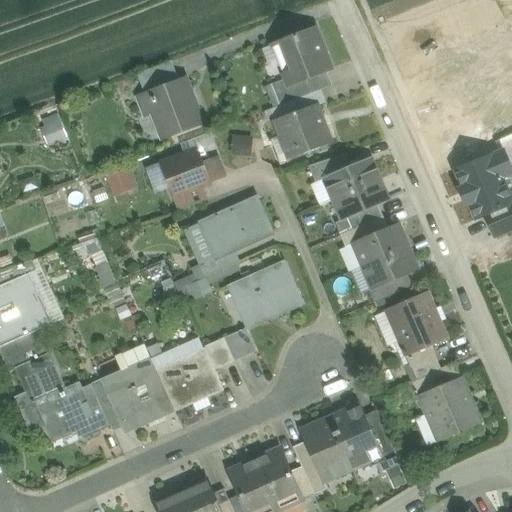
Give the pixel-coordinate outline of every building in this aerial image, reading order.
[(316,29),(273,46),(286,79),(288,86),(308,79),(325,72),(332,70),(316,29)] [(170,63),(139,74),(147,94),(177,82),(170,63)] [(308,79),(314,93),(322,90),(331,87),(325,72),(308,79)] [(147,94),(137,98),(144,116),(152,113),(160,134),(201,119),(186,79),(177,82),(147,94)] [(308,79),(288,86),(286,79),(272,84),(280,106),(314,93),(308,79)] [(280,106),(272,84),(264,87),(273,109),(280,106)] [(280,106),(284,117),(316,105),(317,106),(326,102),(322,90),(314,93),(280,106)] [(284,117),(275,121),(289,160),(331,144),(317,106),(316,105),(284,117)] [(280,106),(273,109),(271,109),(275,121),(284,117),(280,106)] [(50,125),(40,129),(47,146),(55,150),(71,144),(60,116),(48,120),(50,125)] [(502,150),(470,164),(474,175),(478,173),(483,184),(511,171),(502,150)] [(196,151),(163,163),(172,187),(176,197),(197,189),(209,184),(202,165),(196,151)] [(345,155),(309,167),(316,183),(325,179),(324,178),(350,167),(345,155)] [(350,167),(324,178),(325,179),(327,185),(334,199),(379,180),(370,158),(350,167)] [(217,159),(202,165),(209,184),(225,178),(217,159)] [(158,192),(172,187),(163,163),(149,168),(158,192)] [(128,172),(105,180),(112,199),(135,191),(128,172)] [(379,180),(334,199),(343,221),(370,209),(378,206),(388,201),(379,180)] [(327,185),(316,189),(322,204),(334,199),(327,185)] [(197,189),(176,197),(181,210),(203,203),(197,189)] [(103,190),(92,194),(96,205),(108,201),(103,190)] [(256,199),(201,223),(216,257),(217,258),(234,251),(272,234),(256,199)] [(378,206),(370,209),(375,220),(376,220),(383,217),(378,206)] [(370,209),(343,221),(347,232),(375,220),(370,209)] [(383,217),(376,220),(381,232),(388,229),(383,217)] [(356,242),(381,232),(376,220),(375,220),(347,232),(342,234),(345,243),(355,239),(356,242)] [(337,223),(342,234),(347,232),(343,221),(337,223)] [(185,230),(200,264),(216,257),(201,223),(185,230)] [(381,232),(356,242),(353,244),(363,266),(408,247),(398,224),(388,229),(381,232)] [(78,237),(80,243),(95,238),(93,232),(78,237)] [(95,239),(71,248),(76,263),(100,255),(95,239)] [(363,266),(353,244),(344,248),(354,270),(363,266)] [(408,247),(363,266),(373,289),(376,288),(400,278),(408,274),(418,270),(408,247)] [(234,251),(217,258),(216,257),(200,264),(205,277),(239,262),(234,251)] [(10,258),(13,267),(25,263),(21,254),(10,258)] [(9,256),(0,259),(0,271),(13,267),(10,258),(9,256)] [(18,266),(23,277),(30,274),(38,293),(52,324),(63,320),(36,260),(25,264),(18,266)] [(198,280),(205,277),(200,264),(193,267),(195,272),(198,280)] [(284,264),(230,287),(248,327),(302,304),(284,264)] [(18,266),(0,271),(0,287),(23,277),(18,266)] [(183,286),(198,280),(195,272),(174,282),(177,289),(183,286)] [(0,287),(0,347),(38,331),(52,324),(38,293),(30,274),(23,277),(0,287)] [(408,274),(400,278),(406,290),(413,286),(408,274)] [(198,280),(183,286),(191,303),(212,293),(205,277),(198,280)] [(400,278),(376,288),(378,291),(368,296),(372,304),(406,290),(400,278)] [(427,293),(387,311),(406,356),(430,345),(447,338),(427,293)] [(244,329),(225,338),(234,360),(254,351),(244,329)] [(38,331),(0,347),(0,351),(9,372),(19,367),(48,354),(38,331)] [(199,338),(151,360),(157,372),(194,356),(194,358),(204,353),(202,348),(203,348),(199,338)] [(234,360),(225,338),(214,343),(223,365),(234,360)] [(120,373),(151,360),(144,343),(113,357),(120,373)] [(214,343),(203,348),(213,369),(223,365),(214,343)] [(430,345),(406,356),(410,365),(416,380),(417,380),(441,370),(441,369),(430,345)] [(204,353),(194,358),(194,356),(157,372),(174,411),(221,390),(213,369),(203,348),(202,348),(204,353)] [(79,384),(64,391),(48,354),(19,367),(30,393),(17,399),(33,434),(45,429),(49,436),(75,425),(81,439),(85,441),(99,435),(100,431),(111,426),(93,385),(82,390),(79,384)] [(120,373),(104,381),(123,425),(126,432),(174,411),(157,372),(151,360),(120,373)] [(454,363),(441,369),(441,370),(417,380),(416,380),(412,382),(418,397),(461,379),(454,363)] [(412,382),(416,380),(410,365),(405,367),(412,382)] [(461,379),(418,397),(437,442),(482,423),(462,378),(461,379)] [(123,425),(104,381),(93,385),(111,426),(112,430),(123,425)] [(369,422),(361,404),(330,418),(353,469),(378,458),(383,455),(382,453),(381,454),(369,424),(369,422)] [(425,414),(413,419),(425,447),(437,442),(425,414)] [(330,418),(300,431),(308,449),(309,451),(322,480),(321,480),(322,482),(325,481),(353,469),(330,418)] [(280,448),(255,460),(278,511),(303,500),(290,472),(291,472),(280,448)] [(322,480),(309,451),(308,449),(296,454),(302,467),(314,495),(328,489),(325,481),(322,482),(321,480),(322,480)] [(401,464),(394,450),(383,455),(378,458),(384,471),(401,464)] [(275,511),(278,511),(255,460),(229,471),(240,495),(240,494),(247,511),(275,511)] [(314,495),(302,467),(291,472),(290,472),(303,500),(314,495)] [(397,472),(386,476),(393,491),(404,486),(397,472)] [(207,481),(156,504),(159,511),(221,511),(213,494),(207,481)] [(224,489),(213,494),(221,511),(234,511),(229,500),(224,489)] [(247,511),(240,494),(240,495),(229,500),(234,511),(247,511)]
